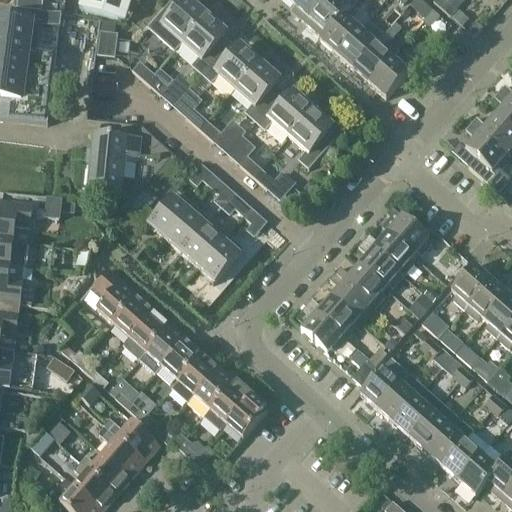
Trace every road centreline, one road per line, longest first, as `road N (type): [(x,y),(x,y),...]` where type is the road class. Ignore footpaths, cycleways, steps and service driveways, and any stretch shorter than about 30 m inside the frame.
road 1 (residential): [(317,250),(144,103),(101,97)]
road 2 (residential): [(318,412),(255,354),(247,336),(317,250)]
road 3 (residential): [(396,159),(511,27)]
road 4 (residential): [(431,511),(318,412)]
road 5 (residential): [(511,233),(470,225),(396,159)]
road 6 (residential): [(250,511),(249,493),(318,412)]
road 7 (residential): [(317,250),(396,159)]
